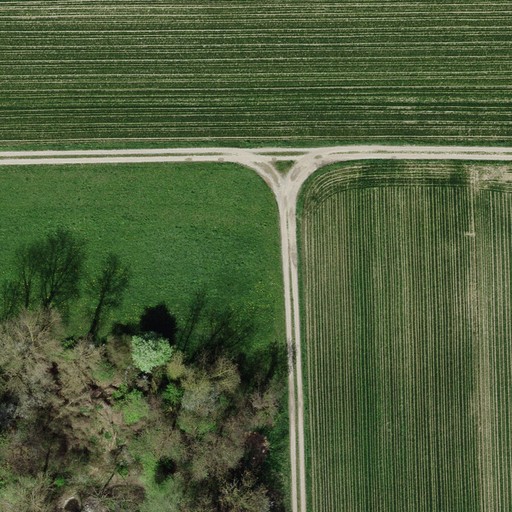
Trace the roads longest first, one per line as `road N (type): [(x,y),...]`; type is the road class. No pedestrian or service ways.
road 1 (track): [(511,155),(0,156)]
road 2 (track): [(283,151),(299,511)]
